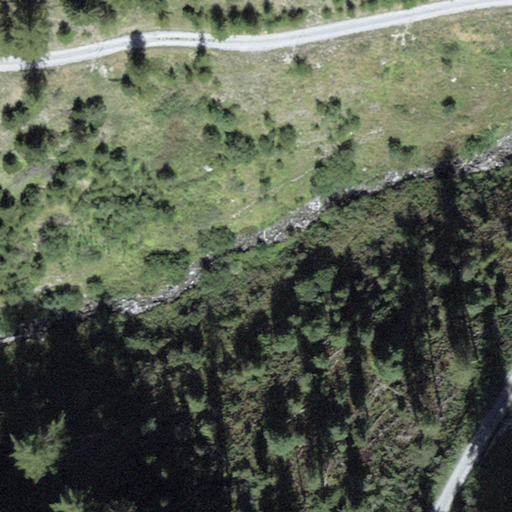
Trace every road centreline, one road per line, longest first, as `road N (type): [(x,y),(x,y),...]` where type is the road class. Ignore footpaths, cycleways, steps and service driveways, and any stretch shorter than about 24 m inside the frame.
road 1 (track): [(495,0),(275,48),(160,41),(0,68)]
road 2 (track): [(443,511),(511,376)]
